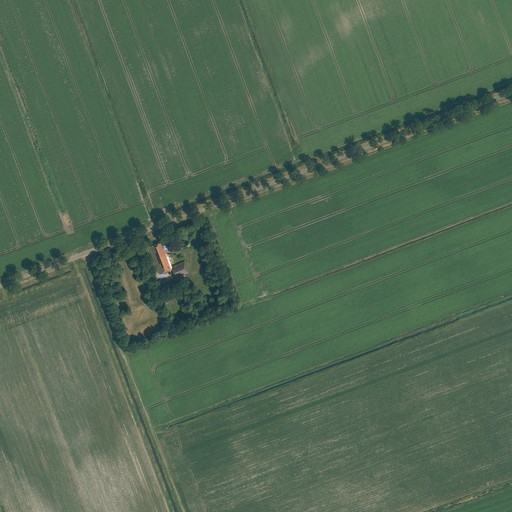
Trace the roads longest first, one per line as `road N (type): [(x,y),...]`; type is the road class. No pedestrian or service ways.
road 1 (unclassified): [(0,285),(511,92)]
road 2 (track): [(85,253),(184,511)]
